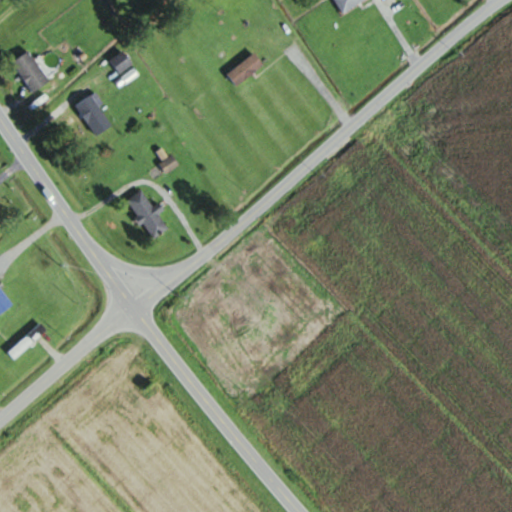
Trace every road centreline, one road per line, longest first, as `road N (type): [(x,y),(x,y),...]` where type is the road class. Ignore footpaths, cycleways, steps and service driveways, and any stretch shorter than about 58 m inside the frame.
road 1 (residential): [(131,311),(249,224),(400,85),(509,0)]
road 2 (secondary): [(296,511),(131,311),(0,122)]
road 3 (residential): [(0,426),(131,311)]
